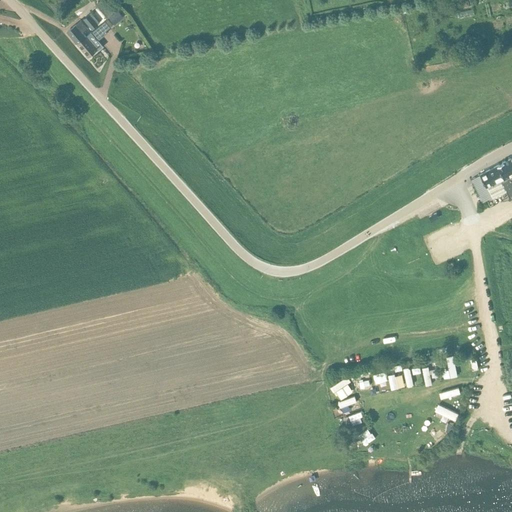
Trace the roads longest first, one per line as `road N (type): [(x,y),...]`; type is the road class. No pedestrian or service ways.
road 1 (unclassified): [(9,0),(254,264),(311,266),(453,179)]
road 2 (unclassified): [(504,412),(475,227)]
